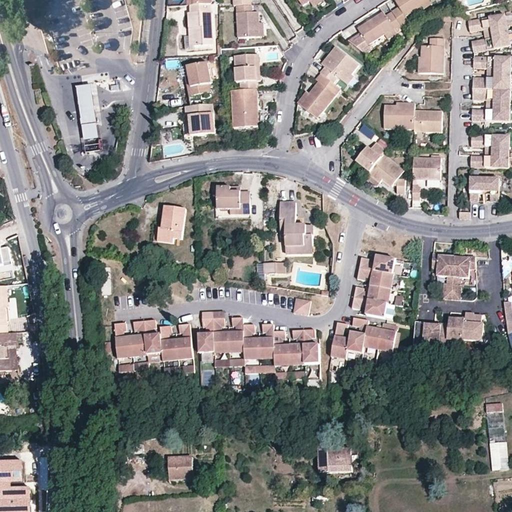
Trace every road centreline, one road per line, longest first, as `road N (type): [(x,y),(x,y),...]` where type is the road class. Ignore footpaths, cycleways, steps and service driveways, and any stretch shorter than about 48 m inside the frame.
road 1 (residential): [(0,119),(47,317),(62,448),(58,511)]
road 2 (residential): [(126,314),(226,304),(325,320),(343,298),(359,204)]
road 3 (secondary): [(66,218),(84,366),(88,511)]
road 4 (residential): [(279,165),(292,81),(315,44),(373,0)]
road 5 (secondary): [(0,33),(66,218)]
road 6 (residential): [(136,189),(158,0)]
road 7 (tertiary): [(511,228),(435,232),(359,204)]
road 8 (tertiary): [(279,165),(210,165),(136,189)]
road 9 (residential): [(413,89),(376,92),(317,179)]
